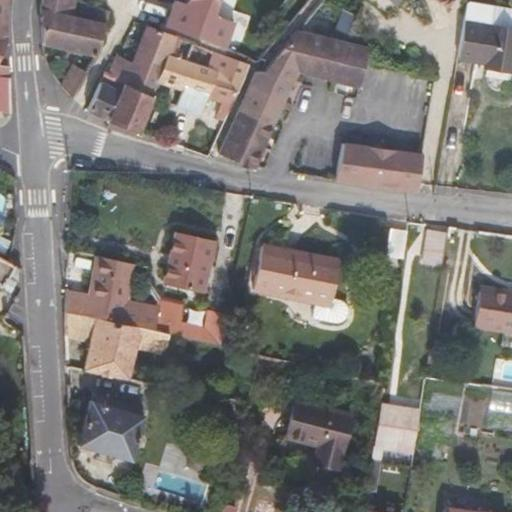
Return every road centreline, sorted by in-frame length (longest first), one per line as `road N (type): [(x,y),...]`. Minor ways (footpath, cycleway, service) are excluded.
road 1 (residential): [(33,142),(511,213)]
road 2 (residential): [(75,503),(51,452),(33,142)]
road 3 (residential): [(27,0),(33,142)]
